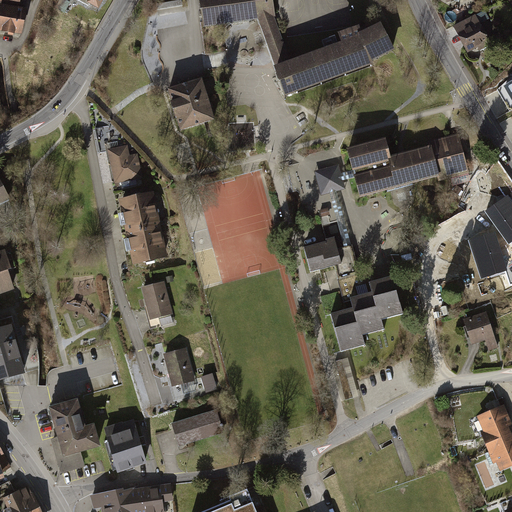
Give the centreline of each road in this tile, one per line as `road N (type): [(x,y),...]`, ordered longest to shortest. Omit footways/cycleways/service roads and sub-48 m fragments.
road 1 (residential): [(511,374),(426,394),(301,455),(234,472),(82,490),(54,506)]
road 2 (residential): [(155,402),(106,242),(84,114),(68,94)]
road 3 (tertiary): [(417,0),(511,162)]
